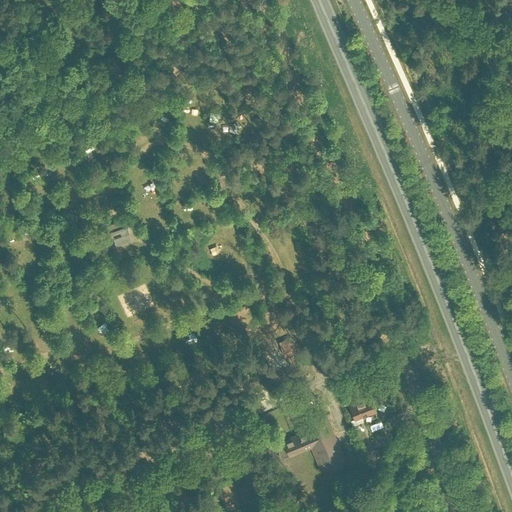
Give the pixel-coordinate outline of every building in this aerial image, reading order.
[(109,232),(115,245),(130,239),(127,225),(126,225),(125,219),(106,225),(110,232),(109,232)] [(293,343),(291,344),(282,348),(285,355),(294,351),(296,350),(293,343)] [(370,396),(362,399),(362,397),(348,402),(354,418),(375,410),(370,396)] [(335,449),(323,419),(304,427),(305,431),(283,440),(289,454),(311,445),(321,468),(343,459),(338,448),(335,449)] [(219,461),(240,506),(261,497),(240,452),(219,461)]
